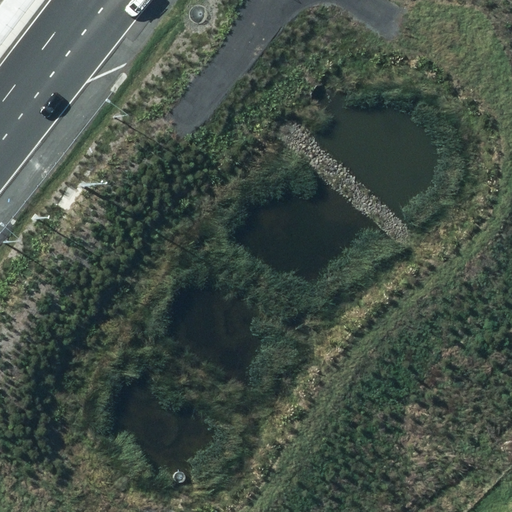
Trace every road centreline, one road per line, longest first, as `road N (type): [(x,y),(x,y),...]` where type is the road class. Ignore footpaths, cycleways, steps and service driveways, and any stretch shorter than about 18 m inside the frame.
road 1 (motorway): [(113,0),(0,104)]
road 2 (motorway): [(78,0),(0,103)]
